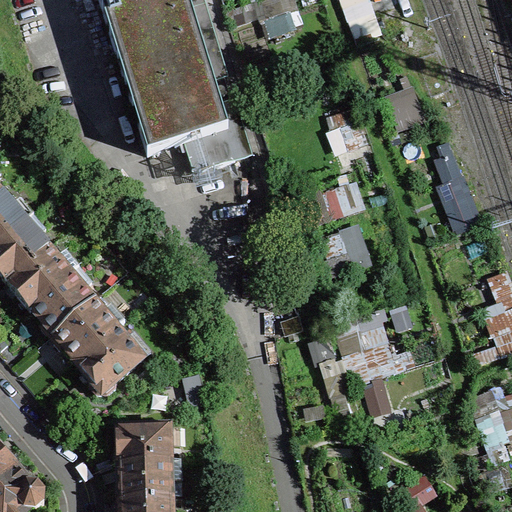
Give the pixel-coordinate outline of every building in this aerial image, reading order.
[(98,0),(147,158),(187,145),(196,175),(235,163),(226,133),(228,133),(225,122),(236,119),(232,104),(220,108),(186,0),(98,0)] [(270,42),(309,29),(298,0),(261,0),(255,2),(270,42)] [(343,0),(352,23),(376,14),(371,0),(343,0)] [(343,158),(370,147),(355,107),(328,117),(343,158)] [(455,234),(484,223),(453,143),(434,150),(448,187),(439,190),(455,234)] [(65,255),(58,261),(25,223),(0,193),(0,179),(0,178),(0,278),(11,292),(29,313),(31,311),(37,318),(58,344),(76,364),(75,366),(80,372),(89,382),(89,389),(96,397),(107,398),(115,391),(116,385),(151,354),(136,337),(129,344),(71,277),(79,270),(65,255)] [(357,181),(310,199),(320,226),(367,208),(357,181)] [(335,281),(376,266),(361,226),(320,240),(335,281)] [(501,359),(511,355),(511,283),(509,276),(490,283),(499,305),(483,311),(501,359)] [(336,327),(356,388),(405,371),(384,311),(336,327)] [(176,414),(205,407),(197,375),(169,383),(176,414)] [(172,511),(170,428),(116,430),(116,438),(119,477),(120,509),(119,511),(172,511)] [(21,473),(17,468),(0,448),(0,511),(28,511),(29,511),(34,511),(35,511),(43,505),(44,494),(37,485),(31,485),(21,473)]
